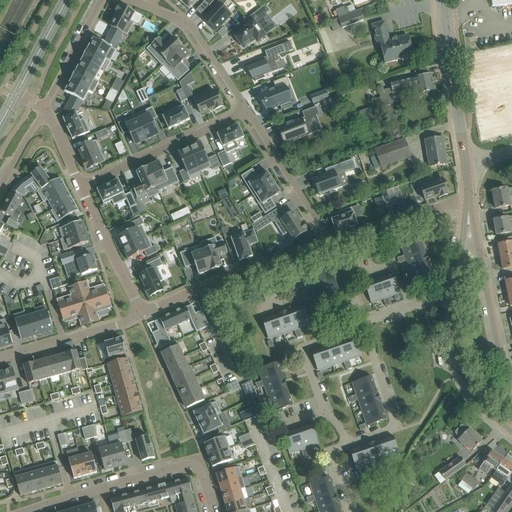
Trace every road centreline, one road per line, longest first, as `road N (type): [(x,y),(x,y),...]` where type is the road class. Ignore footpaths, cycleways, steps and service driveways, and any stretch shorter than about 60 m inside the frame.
road 1 (residential): [(213,511),(201,474),(184,465),(25,511)]
road 2 (residential): [(330,244),(142,314)]
road 3 (residential): [(511,388),(468,206)]
road 4 (residential): [(80,186),(246,109)]
road 5 (residential): [(246,109),(193,27),(131,0)]
road 6 (residential): [(464,161),(441,0)]
road 7 (residential): [(348,443),(397,426),(361,323)]
road 8 (residential): [(330,244),(246,109)]
road 9 (residential): [(454,302),(460,373),(511,432)]
road 10 (residential): [(142,314),(0,358)]
road 11 (residential): [(468,199),(330,244)]
road 12 (residential): [(80,186),(142,314)]
road 13 (residential): [(101,0),(44,110)]
